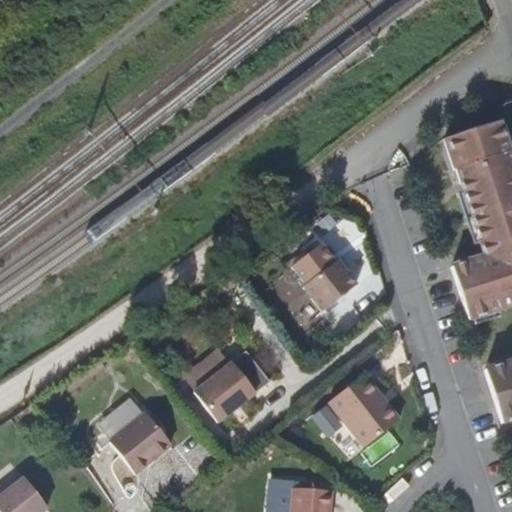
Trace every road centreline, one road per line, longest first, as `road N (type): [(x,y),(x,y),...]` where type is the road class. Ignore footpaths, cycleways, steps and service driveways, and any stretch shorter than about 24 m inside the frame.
road 1 (residential): [(466,458),(368,150),(511,43)]
road 2 (track): [(0,399),(368,150)]
